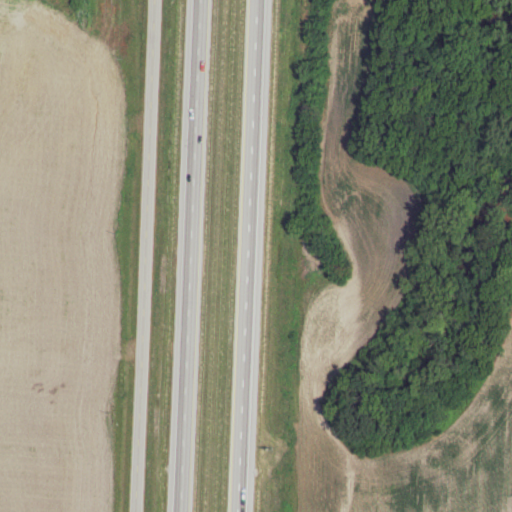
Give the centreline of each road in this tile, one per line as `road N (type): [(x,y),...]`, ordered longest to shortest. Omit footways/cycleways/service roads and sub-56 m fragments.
road 1 (residential): [(107,511),(128,0)]
road 2 (motorway): [(240,511),(260,0)]
road 3 (motorway): [(202,0),(182,511)]
